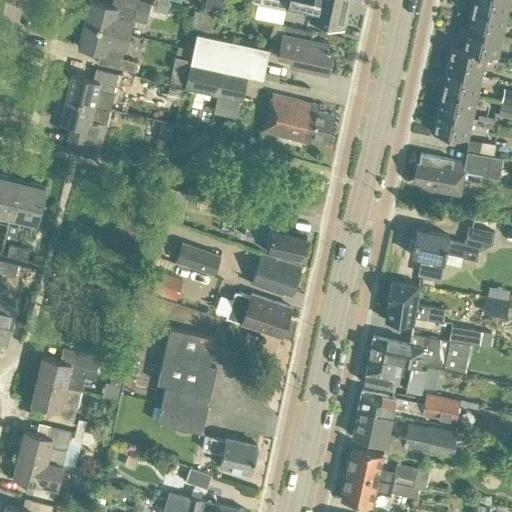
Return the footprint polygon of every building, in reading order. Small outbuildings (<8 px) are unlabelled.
[(100,0),(87,0),(82,20),(128,32),(131,17),(145,20),(147,14),(164,18),(168,2),(161,0),(156,0),(156,2),(146,0),(111,0),(110,3),(100,0)] [(205,0),(204,6),(222,10),(223,0),(205,0)] [(346,7),(314,0),(250,0),(250,1),(286,8),(287,5),(310,11),(308,19),(341,26),(342,24),(345,22),(346,16),(344,13),(346,7)] [(472,0),(471,5),(506,13),(508,0),(472,0)] [(471,5),(467,27),(501,34),(506,13),(471,5)] [(128,32),(82,20),(77,44),(99,49),(96,60),(118,66),(123,47),(124,47),(128,32)] [(467,27),(462,47),(462,48),(485,53),(484,53),(496,56),(501,34),(467,27)] [(189,59),(261,75),(268,45),(195,30),(189,59)] [(327,40),(281,30),(281,32),(276,53),(297,58),(296,64),(326,70),(327,67),(330,68),(332,58),(329,58),(331,49),(328,48),(328,46),(326,46),(327,40)] [(450,45),(446,66),(480,74),(484,53),(485,53),(462,48),(462,47),(450,45)] [(123,67),(134,70),(137,59),(125,57),(123,67)] [(183,87),(195,90),(241,100),(247,73),(189,60),(183,87)] [(70,72),(64,95),(93,102),(109,107),(113,91),(112,91),(117,72),(95,66),(92,77),(70,72)] [(446,66),(441,87),(476,95),(480,74),(446,66)] [(182,83),(185,70),(171,68),(169,80),(182,83)] [(500,100),(511,102),(511,88),(503,86),(500,100)] [(441,87),(437,108),(471,116),(476,95),(441,87)] [(263,130),(308,140),(309,135),(327,139),(333,111),(316,107),(317,102),(271,91),(263,130)] [(93,102),(64,95),(58,118),(70,121),(67,133),(100,141),(104,121),(105,121),(109,107),(93,102)] [(497,114),(511,117),(511,103),(500,101),(497,114)] [(471,116),(437,108),(432,130),(466,138),(471,116)] [(167,152),(173,128),(172,128),(173,124),(160,121),(153,149),(167,152)] [(482,140),(480,152),(493,154),(495,142),(482,140)] [(493,154),(480,152),(466,149),(464,160),(419,151),(417,161),(415,161),(412,179),(424,181),(423,186),(458,193),(463,169),(498,176),(502,155),(493,154)] [(0,218),(7,221),(18,177),(0,172),(0,218)] [(18,177),(7,221),(17,223),(19,216),(35,219),(44,184),(18,177)] [(267,239),(265,249),(299,256),(299,252),(302,251),(303,246),(301,243),(304,231),(281,226),(282,222),(252,216),(255,205),(225,198),(222,214),(246,219),(243,234),(267,239)] [(417,272),(438,276),(444,251),(461,254),(462,253),(474,256),(477,240),(490,242),(493,229),(467,224),(464,241),(447,237),(448,233),(416,226),(413,239),(410,238),(408,246),(411,247),(410,253),(421,255),(417,272)] [(175,259),(213,272),(219,253),(181,240),(175,259)] [(150,241),(147,252),(159,255),(161,244),(150,241)] [(6,253),(25,258),(28,247),(9,242),(6,253)] [(250,282),(280,292),(282,286),(291,290),(300,265),(260,251),(250,282)] [(0,258),(0,269),(14,273),(17,262),(0,258)] [(158,268),(151,288),(175,297),(182,277),(158,268)] [(386,302),(384,317),(412,322),(432,326),(433,318),(441,320),(443,307),(415,301),(418,284),(390,279),(386,302)] [(280,333),(290,305),(251,292),(250,295),(234,290),(226,314),(241,320),(280,333)] [(0,291),(0,337),(5,339),(14,303),(0,299),(0,292),(0,291)] [(481,308),(511,313),(511,299),(483,295),(481,308)] [(450,323),(447,338),(488,345),(490,331),(450,323)] [(207,363),(213,336),(168,326),(156,381),(164,383),(155,420),(200,430),(215,365),(207,363)] [(372,330),(367,356),(373,357),(374,355),(402,360),(403,355),(442,364),(447,338),(438,336),(438,337),(409,331),(408,336),(372,330)] [(64,359),(41,354),(35,377),(80,388),(83,374),(93,377),(99,353),(67,346),(64,359)] [(373,357),(367,356),(364,370),(365,371),(363,380),(392,386),(393,381),(397,382),(400,372),(407,373),(404,387),(420,390),(425,367),(415,365),(416,364),(413,363),(413,365),(401,362),(402,360),(374,355),(373,357)] [(113,366),(109,381),(118,383),(122,368),(113,366)] [(80,388),(35,377),(29,400),(52,406),(49,417),(71,422),(80,388)] [(361,387),(357,405),(390,412),(392,404),(397,405),(397,406),(455,418),(458,398),(424,391),(422,400),(361,387)] [(357,405),(351,433),(384,439),(382,448),(402,451),(422,456),(424,447),(450,452),(452,439),(455,429),(427,423),(409,419),(406,435),(386,431),(390,412),(357,405)] [(75,426),(83,428),(89,430),(92,420),(78,417),(75,426)] [(23,428),(17,451),(61,462),(70,428),(48,422),(45,433),(23,428)] [(83,428),(75,426),(73,437),(80,439),(83,428)] [(218,462),(222,463),(223,466),(228,468),(231,465),(250,470),(256,442),(224,435),(223,437),(204,433),(201,447),(220,451),(218,462)] [(346,468),(346,471),(383,479),(385,472),(393,474),(391,480),(417,486),(422,487),(424,477),(378,466),(381,452),(351,446),(349,457),(346,459),(345,465),(346,468)] [(61,462),(17,451),(11,474),(34,480),(31,491),(53,497),(61,462)] [(190,466),(185,479),(206,486),(210,473),(190,466)] [(115,467),(106,467),(106,475),(115,475),(115,467)] [(383,479),(346,471),(343,483),(340,484),(339,490),(341,492),(340,497),(369,504),(373,488),(389,492),(389,491),(415,496),(417,486),(391,480),(393,474),(385,472),(383,479)] [(101,511),(103,511),(109,492),(100,489),(95,510),(101,511)] [(168,509),(180,511),(182,511),(244,511),(245,508),(168,489),(163,507),(168,509)] [(4,502),(1,511),(49,511),(52,502),(30,497),(27,508),(4,502)] [(471,511),(487,511),(489,506),(473,503),(471,511)]
